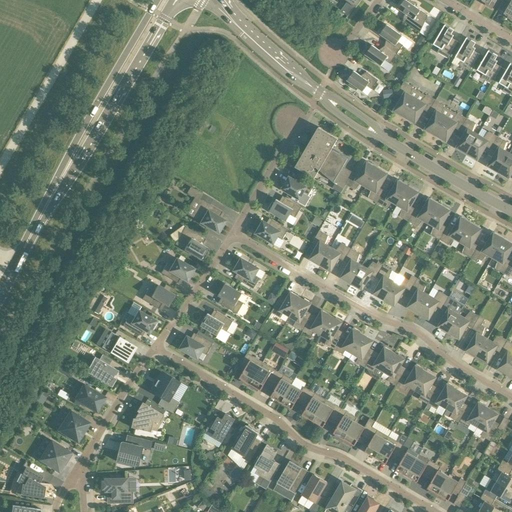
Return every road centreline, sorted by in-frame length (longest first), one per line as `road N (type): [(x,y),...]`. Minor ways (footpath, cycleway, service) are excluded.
road 1 (residential): [(433,511),(342,459),(308,449),(154,348)]
road 2 (residential): [(511,398),(412,330),(375,318),(233,234)]
road 3 (primary): [(58,184),(174,0)]
road 4 (primary): [(158,0),(58,184)]
road 5 (unclassified): [(0,172),(99,0)]
road 6 (residential): [(381,135),(511,214)]
road 7 (residential): [(81,470),(154,348)]
road 8 (residential): [(154,348),(233,234)]
road 9 (residential): [(233,234),(294,127)]
